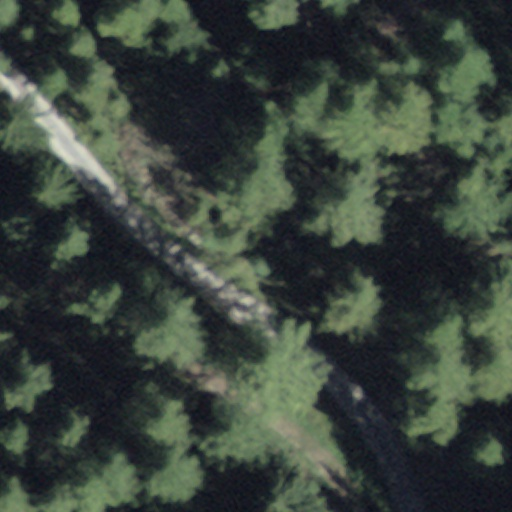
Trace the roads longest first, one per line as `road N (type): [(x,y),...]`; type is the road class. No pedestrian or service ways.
road 1 (track): [(410,511),(397,463),(348,391),(116,203),(0,59)]
road 2 (track): [(0,216),(128,339),(301,459),(340,511)]
